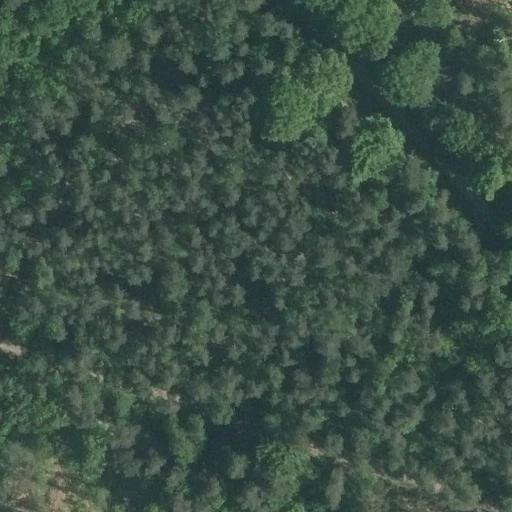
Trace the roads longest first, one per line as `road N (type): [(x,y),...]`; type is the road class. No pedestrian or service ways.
road 1 (track): [(511,506),(439,489),(205,408),(0,322)]
road 2 (track): [(313,0),(511,233)]
